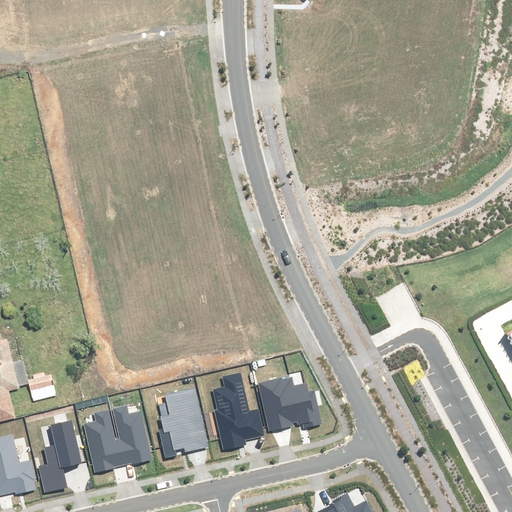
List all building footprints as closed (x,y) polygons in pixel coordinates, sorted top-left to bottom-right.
[(33,0),(33,22),(52,22),(51,24),(58,24),(58,20),(77,20),(78,0),(33,0)] [(223,0),(225,4),(210,11),(224,40),(212,46),(224,72),(258,56),(239,14),(253,7),(249,0),(223,0)] [(105,36),(86,36),(86,54),(105,54),(105,36)] [(0,340),(0,423),(17,420),(11,391),(19,390),(9,339),(0,340)] [(249,411),(240,373),(223,376),(225,386),(213,389),(218,410),(215,410),(224,450),(246,445),(245,440),(264,435),(258,409),(249,411)] [(52,375),(28,381),(33,402),(57,397),(52,375)] [(291,375),(259,383),(270,430),(304,423),(305,427),(321,424),(313,391),(309,392),(307,383),(294,386),(291,375)] [(186,451),(208,447),(194,388),(166,395),(167,403),(159,404),(165,428),(159,430),(165,456),(176,454),(175,449),(185,447),(186,451)] [(126,406),(113,409),(120,438),(117,438),(124,466),(152,460),(141,412),(128,415),(126,406)] [(95,473),(124,466),(117,438),(115,439),(108,410),(94,413),(96,421),(84,424),(95,473)] [(39,466),(45,491),(67,486),(62,467),(81,463),(71,421),(52,425),(56,445),(44,448),(48,464),(39,466)] [(12,434),(0,436),(0,494),(16,491),(16,494),(38,489),(31,460),(19,463),(12,434)] [(335,503),(319,511),(318,511),(372,511),(366,500),(355,507),(347,494),(334,501),(335,503)]
